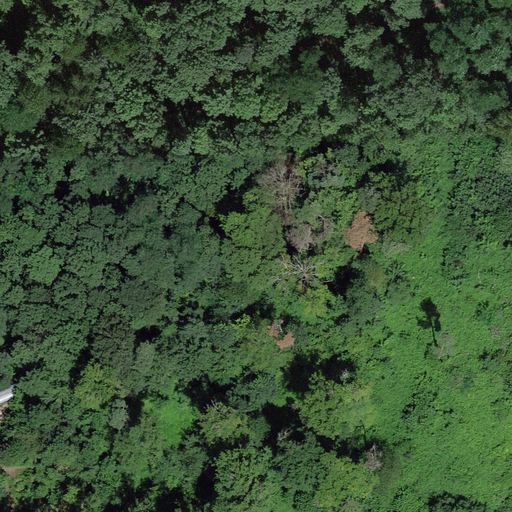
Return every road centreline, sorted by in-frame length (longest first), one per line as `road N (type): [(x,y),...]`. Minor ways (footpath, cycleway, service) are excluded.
road 1 (track): [(0,120),(418,0)]
road 2 (track): [(14,116),(120,0)]
